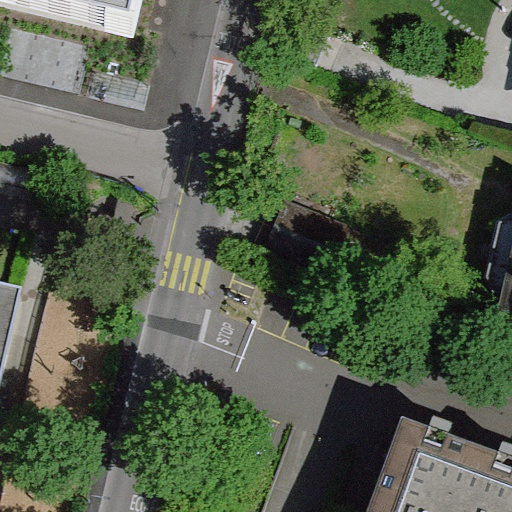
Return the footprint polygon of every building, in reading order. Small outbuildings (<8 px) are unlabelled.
[(164,0),(0,0),(0,20),(150,58),(164,0)] [(340,231),(289,211),(271,257),(322,277),(340,231)] [(511,298),(511,223),(501,229),(487,283),(496,295),(511,298)] [(340,231),(322,277),(370,295),(388,249),(340,231)] [(0,395),(26,287),(0,281),(0,395)] [(511,511),(511,467),(405,429),(374,511),(511,511)]
